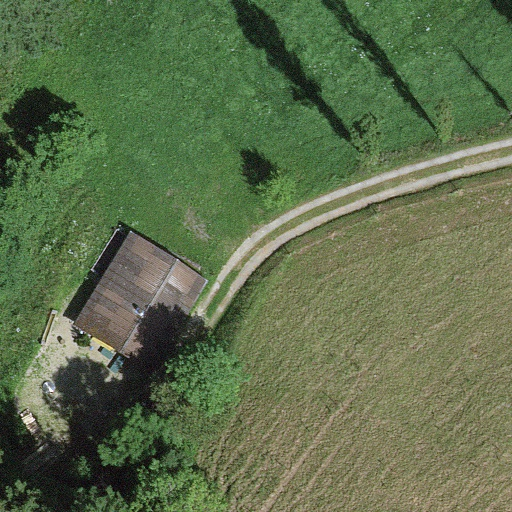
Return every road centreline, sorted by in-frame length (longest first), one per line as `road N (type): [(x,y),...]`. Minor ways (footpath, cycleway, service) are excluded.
road 1 (track): [(162,398),(213,304),(272,235),(323,207),(511,151)]
road 2 (track): [(0,143),(32,123),(83,123),(125,138),(272,235)]
